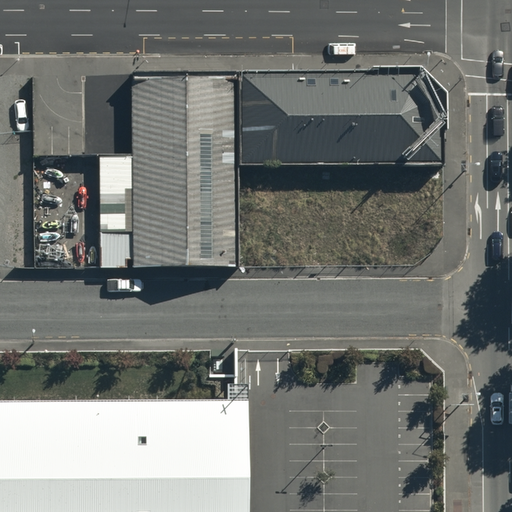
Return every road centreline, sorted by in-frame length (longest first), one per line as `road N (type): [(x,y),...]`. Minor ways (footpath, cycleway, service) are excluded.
road 1 (unclassified): [(0,318),(511,315)]
road 2 (secondary): [(511,5),(36,9)]
road 3 (unknown): [(372,511),(368,399),(341,392)]
